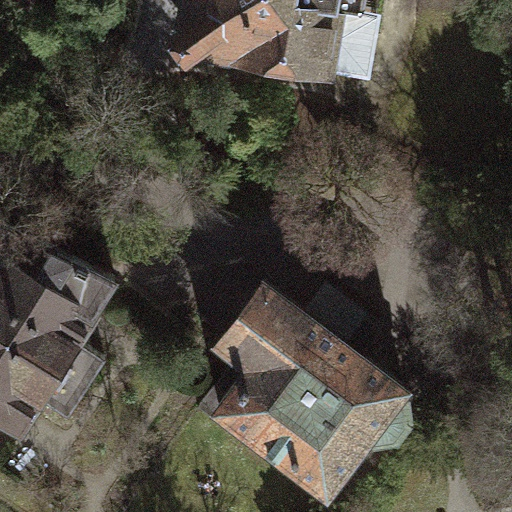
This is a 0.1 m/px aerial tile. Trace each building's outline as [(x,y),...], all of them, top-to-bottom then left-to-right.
[(188,49),(200,41),(327,63),(327,60),(368,67),(378,10),(362,7),(362,0),(188,0),(185,19),(172,28),(188,49)] [(110,277),(6,221),(0,231),(0,407),(20,421),(38,392),(68,410),(104,353),(74,334),(110,277)] [(305,293),(257,258),(247,271),(213,317),(206,327),(237,350),(205,394),(324,481),(363,428),(374,435),(398,433),(411,415),(412,389),(400,381),(409,368),(347,324),(333,313),(305,293)] [(213,317),(247,271),(231,260),(198,306),(213,317)] [(305,293),(347,324),(366,298),(324,267),(305,293)]
